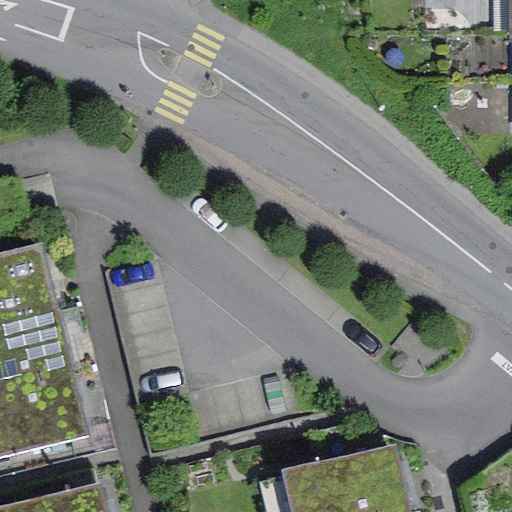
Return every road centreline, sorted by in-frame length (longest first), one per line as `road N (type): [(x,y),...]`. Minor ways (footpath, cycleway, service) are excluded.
road 1 (unclassified): [(511,350),(437,417),(103,178),(37,195)]
road 2 (tertiary): [(511,288),(289,118),(193,66),(101,32)]
